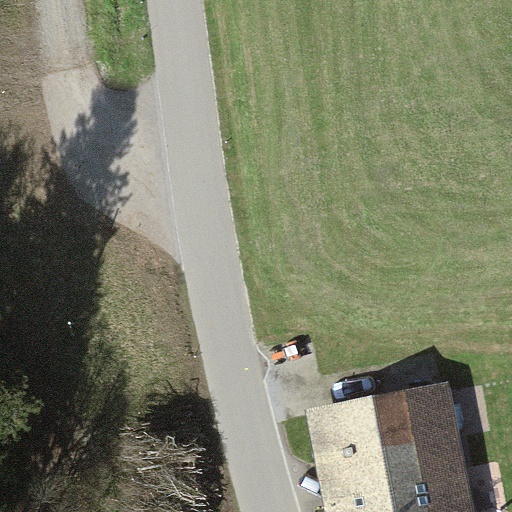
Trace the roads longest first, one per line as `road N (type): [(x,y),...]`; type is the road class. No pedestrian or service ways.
road 1 (tertiary): [(270,511),(198,216),(172,0)]
road 2 (track): [(198,216),(115,176),(62,97),(44,0)]
